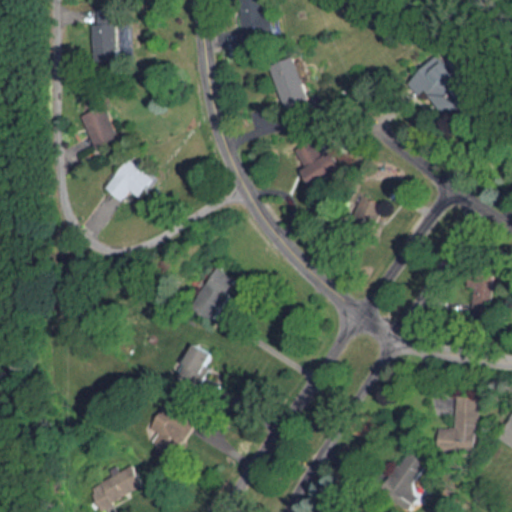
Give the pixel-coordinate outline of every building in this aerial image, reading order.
[(267,0),(242,0),(243,42),(279,40),(278,11),(267,11),(267,0)] [(290,109),(314,100),(298,59),(275,68),(290,109)] [(347,170),(336,152),(325,158),(315,141),(296,153),(317,188),(347,170)] [(180,374),(201,385),(217,355),(196,344),(180,374)] [(478,396),(456,396),(456,428),(438,429),(438,453),(478,453),(478,396)] [(170,457),(196,425),(174,407),(149,439),(170,457)] [(511,418),(500,437),(511,444),(511,418)] [(429,462),(409,452),(389,494),(409,504),(429,462)] [(100,509),(147,490),(137,465),(90,484),(100,509)]
